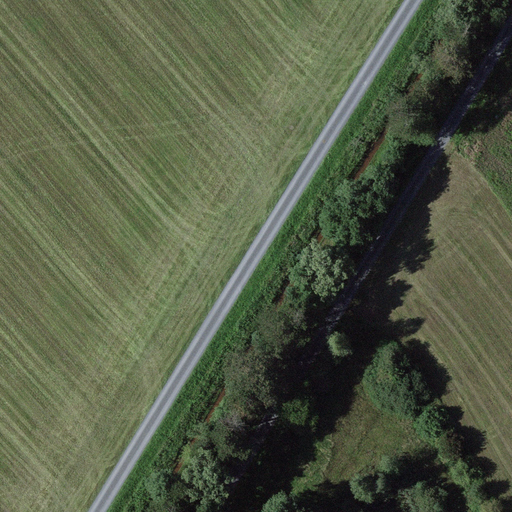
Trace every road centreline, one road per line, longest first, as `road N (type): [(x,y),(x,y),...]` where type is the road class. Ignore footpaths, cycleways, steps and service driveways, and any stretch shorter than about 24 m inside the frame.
road 1 (track): [(413,0),(96,511)]
road 2 (track): [(511,13),(205,511)]
